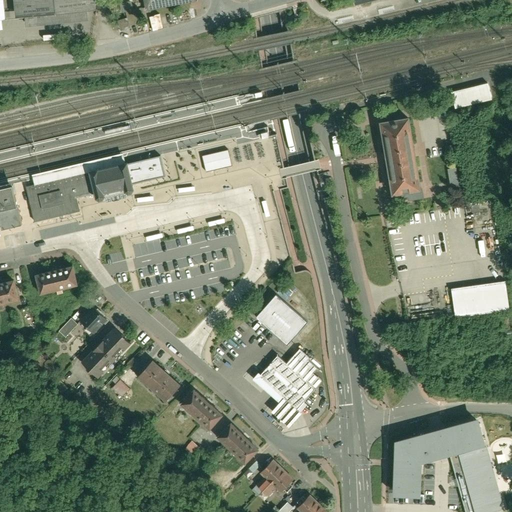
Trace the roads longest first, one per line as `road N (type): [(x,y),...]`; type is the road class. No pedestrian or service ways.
road 1 (primary): [(353,438),(341,339),(266,0)]
road 2 (residential): [(0,256),(81,237),(110,288),(281,441),(353,438)]
road 3 (residential): [(416,414),(410,382),(369,325),(325,123)]
road 4 (residential): [(221,16),(62,60),(0,67)]
